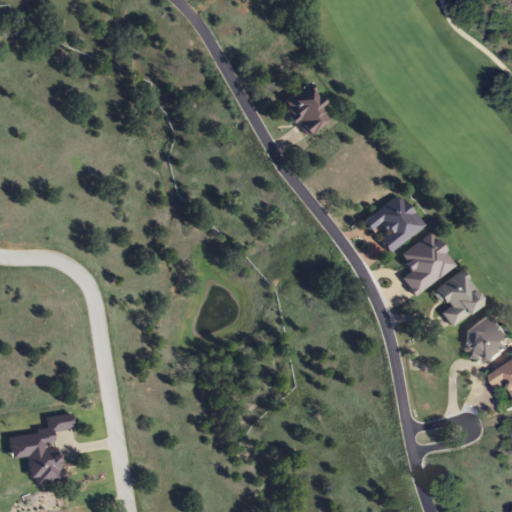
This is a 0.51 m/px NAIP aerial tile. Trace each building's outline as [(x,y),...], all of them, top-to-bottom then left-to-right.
[(280,101),(300,137),(325,124),(316,108),(321,106),(309,84),(280,101)] [(419,229),(397,195),(358,221),(365,232),(377,224),(383,234),(374,241),(382,253),(419,229)] [(449,267),(425,235),(394,258),(405,272),(396,278),(410,297),(449,267)] [(429,291),(442,310),(436,314),(445,327),(478,305),(456,273),(429,291)] [(476,359),(480,355),(487,363),(511,342),(485,312),(456,337),(476,359)] [(494,389),(505,384),(511,397),(511,359),(486,373),(494,389)] [(4,436),(6,458),(24,456),(27,484),(56,481),(51,431),(69,429),(68,414),(43,417),(45,431),(4,436)]
